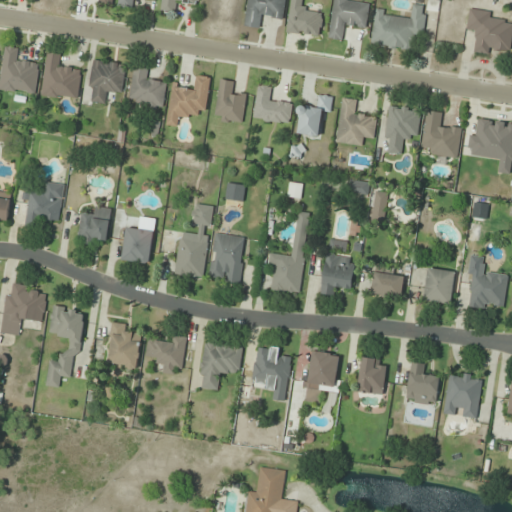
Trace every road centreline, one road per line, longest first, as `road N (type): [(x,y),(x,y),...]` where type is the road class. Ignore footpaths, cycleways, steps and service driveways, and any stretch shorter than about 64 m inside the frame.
road 1 (residential): [(511,343),(247,322),(0,249)]
road 2 (residential): [(0,16),(511,97)]
